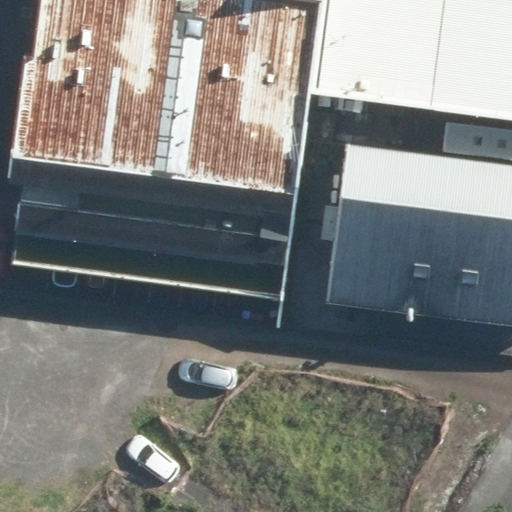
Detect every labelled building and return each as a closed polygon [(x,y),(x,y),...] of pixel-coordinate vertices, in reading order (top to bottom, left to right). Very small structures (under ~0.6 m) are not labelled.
[(328,0),(57,0),(23,239),(288,277),(316,88),(328,0)] [(511,0),(328,0),(316,88),(511,114),(511,0)] [(511,151),(364,132),(344,281),(511,303),(511,151)] [(143,448),(200,472),(299,511),(415,511),(463,395),(371,357),(362,377),(296,350),(292,361),(247,343),(206,445),(153,423),(143,448)] [(0,449),(0,511),(46,511),(58,497),(0,449)] [(112,465),(77,511),(193,511),(152,481),(146,490),(112,465)]
